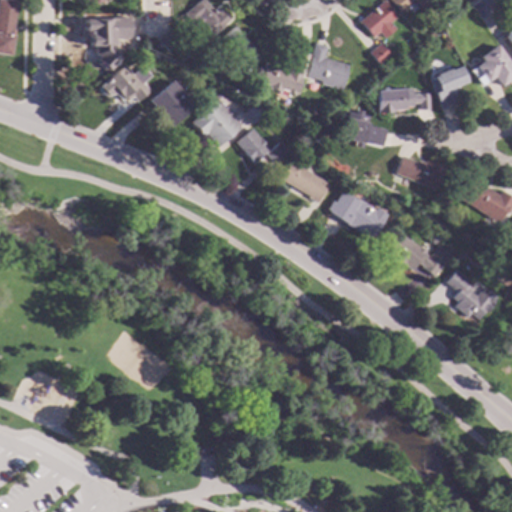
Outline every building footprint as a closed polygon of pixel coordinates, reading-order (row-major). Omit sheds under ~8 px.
[(0,0),(16,2),(8,56),(0,54),(0,0)] [(202,0),(214,12),(219,8),(229,19),(205,40),(200,34),(195,39),(184,26),(189,22),(182,15),(198,0),(202,0)] [(432,0),(437,5),(427,15),(414,0),(399,13),(387,0),(432,0)] [(485,0),(493,9),(479,20),(466,4),(471,0),(485,0)] [(396,16),(388,23),(394,29),(383,39),(377,32),(370,38),(357,23),(382,1),(396,16)] [(137,24),(122,25),(122,14),(136,14),(137,24)] [(104,27),(112,27),(112,42),(102,42),(102,37),(82,38),(82,16),(103,16),(104,27)] [(254,51),(239,64),(218,39),(233,27),(254,51)] [(178,41),(166,52),(155,40),(166,29),(178,41)] [(511,48),(503,37),(511,30),(511,48)] [(325,47),(322,59),(347,66),(340,90),(319,85),(320,82),(304,77),(313,44),(325,47)] [(389,55),(378,66),(367,54),(378,44),(389,55)] [(511,70),(511,78),(498,87),(492,78),(478,87),(473,79),(479,74),(474,66),(480,62),(477,57),(495,45),(511,70)] [(276,66),(275,70),(290,74),(293,66),(303,69),(295,95),(257,84),(263,62),(276,66)] [(233,71),(225,78),(219,72),(227,65),(233,71)] [(465,84),(450,90),(455,103),(438,110),(432,94),(437,92),(431,77),(458,66),(465,84)] [(132,75),(142,67),(149,77),(141,83),(149,93),(136,102),(132,96),(127,100),(125,97),(120,101),(113,93),(106,98),(98,88),(126,67),(132,75)] [(192,108),(168,127),(147,101),(171,82),(192,108)] [(409,94),(426,93),(428,111),(418,112),(417,104),(411,105),(411,107),(404,108),(404,110),(392,111),(392,113),(375,114),(374,91),(409,89),(409,94)] [(237,130),(215,147),(205,134),(200,138),(189,123),(216,103),(237,130)] [(265,115),(252,125),(242,113),(255,103),(265,115)] [(355,115),(353,121),(365,124),(365,126),(381,131),(377,149),(338,138),(345,112),(355,115)] [(269,150),(278,142),(287,151),(273,164),(263,152),(250,163),(234,144),(250,129),(269,150)] [(397,156),(422,165),(423,161),(442,168),(433,191),(390,174),(397,156)] [(328,184),(317,203),(279,181),(290,162),(328,184)] [(482,182),(480,185),(496,195),(498,191),(511,199),(511,203),(505,214),(502,212),(495,224),(454,199),(469,175),(482,182)] [(374,214),(377,208),(387,215),(370,241),(327,212),(341,192),(374,214)] [(425,252),(424,254),(430,258),(439,246),(450,254),(434,277),(416,264),(410,272),(384,253),(398,233),(425,252)] [(439,238),(438,243),(433,245),(429,241),(430,237),(435,235),(439,238)] [(473,286),(469,291),(475,296),(479,292),(481,293),(485,288),(495,300),(491,304),(492,306),(485,313),(483,311),(474,319),(469,313),(466,317),(453,307),(457,302),(452,297),(456,292),(444,283),(453,271),(473,286)]
